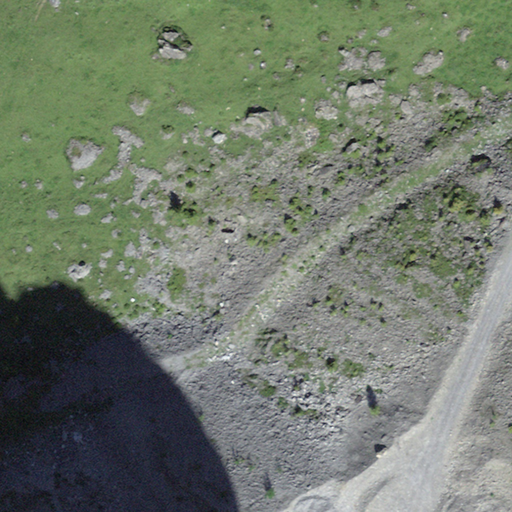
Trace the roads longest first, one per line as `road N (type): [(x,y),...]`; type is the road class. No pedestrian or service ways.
road 1 (track): [(501,122),(325,235),(181,411),(185,501),(193,511)]
road 2 (track): [(387,511),(459,443),(489,380),(511,301)]
